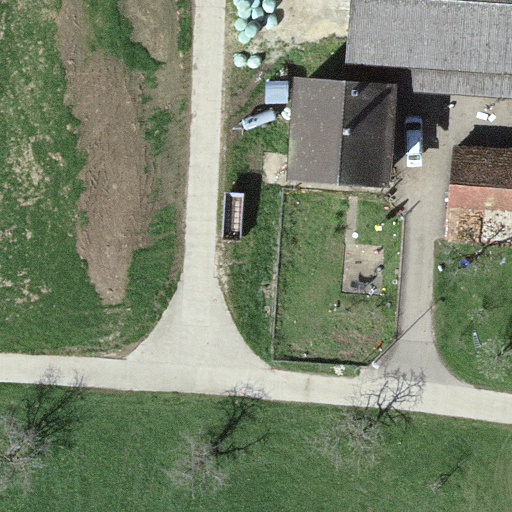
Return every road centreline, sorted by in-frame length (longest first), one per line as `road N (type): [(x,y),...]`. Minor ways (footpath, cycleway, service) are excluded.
road 1 (residential): [(511,409),(206,379)]
road 2 (track): [(0,366),(206,379)]
